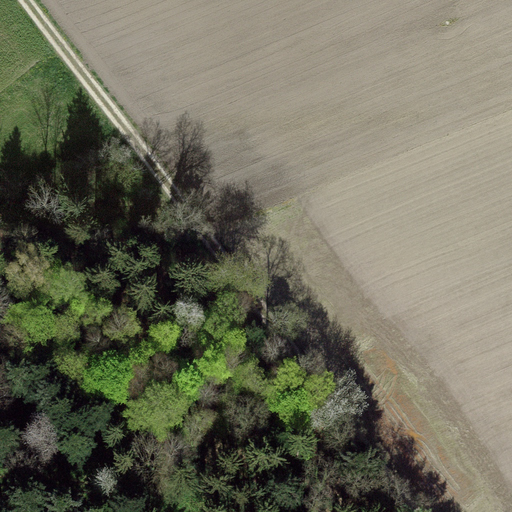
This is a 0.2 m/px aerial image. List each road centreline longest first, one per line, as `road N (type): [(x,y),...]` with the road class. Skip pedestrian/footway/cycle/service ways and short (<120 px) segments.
road 1 (track): [(27,0),(419,511)]
road 2 (track): [(0,482),(56,480),(124,491),(160,511)]
